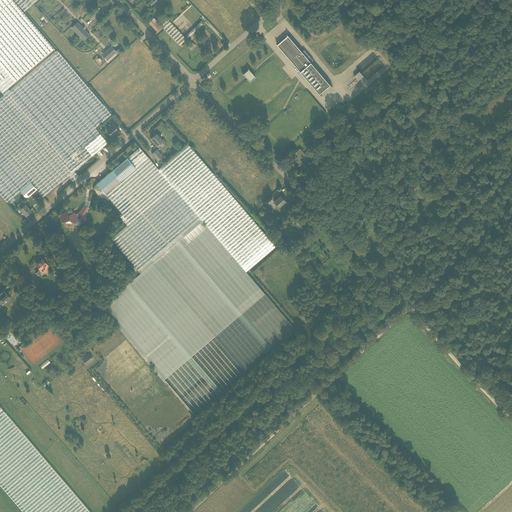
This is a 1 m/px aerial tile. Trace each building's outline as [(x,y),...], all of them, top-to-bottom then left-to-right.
[(0,0),(0,90),(2,93),(54,49),(41,34),(13,0),(0,0)] [(14,0),(24,11),(36,0),(14,0)] [(180,45),(207,20),(191,4),(171,23),(166,18),(160,24),(180,45)] [(78,22),(71,28),(83,40),(90,34),(85,29),(86,28),(84,26),(83,27),(78,22)] [(298,71),(299,70),(302,73),(322,96),(320,94),(330,85),(332,87),(332,86),(311,62),(314,60),(304,49),(302,51),(287,34),(288,35),(278,44),(277,43),(276,43),(280,47),(291,61),(296,66),(296,65),(298,67),(295,68),(298,71)] [(111,46),(102,54),(107,61),(117,52),(111,46)] [(37,189),(39,192),(43,197),(68,176),(73,181),(79,176),(74,171),(108,142),(95,128),(111,114),(57,51),(0,98),(0,193),(7,202),(10,200),(13,197),(21,190),(31,182),(37,189)] [(242,73),(250,82),(255,77),(248,68),(248,69),(243,74),(242,73)] [(359,72),(353,77),(358,82),(363,77),(359,72)] [(110,132),(113,136),(119,131),(116,127),(116,126),(113,123),(106,129),(109,133),(110,132)] [(156,133),(151,138),(157,144),(159,142),(163,147),(167,143),(163,139),(162,140),(156,133)] [(188,144),(158,169),(246,272),(275,247),(188,144)] [(105,193),(122,213),(119,215),(127,225),(111,239),(138,270),(140,273),(102,306),(142,353),(178,395),(195,416),(296,330),(265,294),(246,272),(158,169),(139,147),(111,171),(120,181),(105,193)] [(301,160),(306,155),(300,148),(295,153),(298,156),(294,159),(296,161),(293,165),(296,168),(299,165),(303,169),(306,166),(301,160)] [(157,149),(152,154),(157,161),(163,156),(157,149)] [(120,181),(111,171),(97,183),(97,184),(105,193),(120,181)] [(21,190),(27,197),(34,191),(37,189),(31,182),(21,190)] [(282,212),(286,208),(282,204),(285,201),(280,195),(274,201),(278,205),(277,207),(282,212)] [(22,201),(17,205),(20,209),(26,215),(31,211),(22,201)] [(71,225),(73,222),(74,221),(75,222),(77,219),(82,222),(85,219),(84,217),(88,207),(84,206),(79,213),(78,214),(77,214),(76,214),(76,215),(75,215),(75,214),(74,213),(70,215),(70,216),(68,216),(68,214),(65,212),(61,215),(63,217),(61,218),(62,221),(64,221),(66,225),(71,225)] [(301,233),(306,228),(308,227),(305,224),(306,223),(299,215),(292,221),(299,229),(298,230),(301,233)] [(48,259),(45,256),(36,264),(43,272),(49,267),(45,261),(48,259)] [(34,290),(39,285),(32,277),(27,282),(34,290)] [(0,305),(9,298),(3,290),(0,292),(0,305)] [(86,365),(93,360),(88,353),(81,359),(86,365)] [(90,511),(31,443),(1,407),(0,407),(0,484),(23,511),(90,511)]
